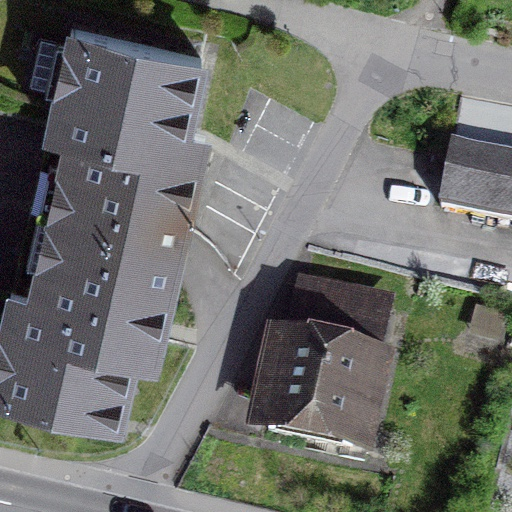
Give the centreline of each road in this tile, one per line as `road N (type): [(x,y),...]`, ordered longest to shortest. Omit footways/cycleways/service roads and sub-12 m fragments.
road 1 (unclassified): [(135,511),(395,46)]
road 2 (residential): [(221,0),(395,46)]
